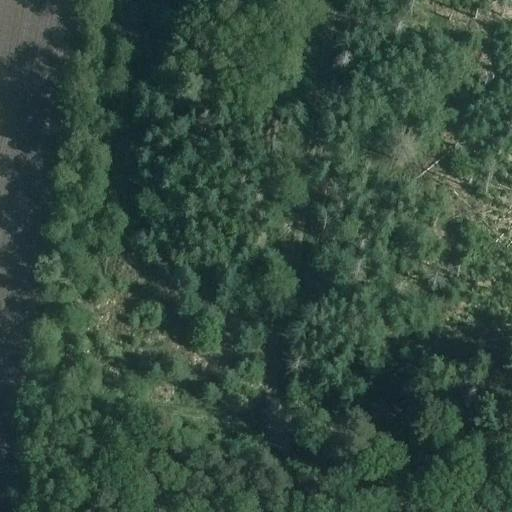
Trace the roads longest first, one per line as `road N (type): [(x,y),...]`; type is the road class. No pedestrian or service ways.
road 1 (track): [(319,0),(255,426),(511,454)]
road 2 (track): [(255,426),(30,403),(9,511)]
